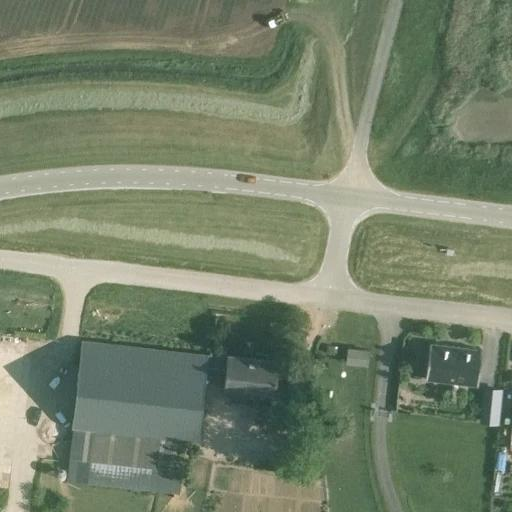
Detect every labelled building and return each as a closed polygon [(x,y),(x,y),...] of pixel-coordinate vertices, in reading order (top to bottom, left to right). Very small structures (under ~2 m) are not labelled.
[(72,430),(66,481),(87,484),(179,494),(179,490),(185,441),(197,443),(203,387),(223,389),(223,392),(242,395),(241,399),(254,400),(254,396),(274,399),(276,382),(278,362),(227,356),(227,359),(208,357),(208,356),(206,356),(82,342),(79,362),(75,395),(72,428),(72,430)] [(430,343),(427,381),(478,386),(482,348),(430,343)] [(348,349),(346,364),(367,366),(369,351),(348,349)] [(481,405),(479,423),(498,425),(502,389),(483,387),(481,405)] [(314,434),(313,446),(320,447),(321,434),(314,434)]
